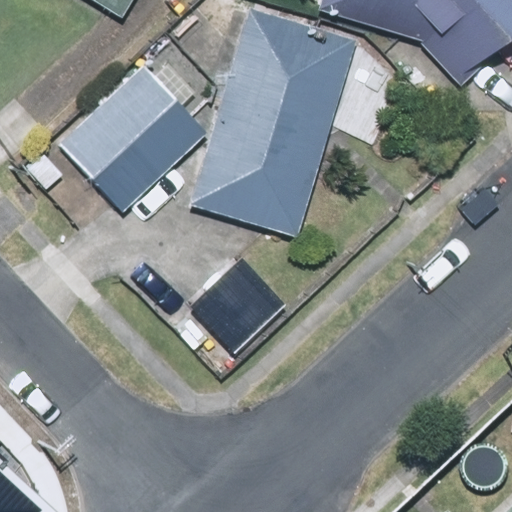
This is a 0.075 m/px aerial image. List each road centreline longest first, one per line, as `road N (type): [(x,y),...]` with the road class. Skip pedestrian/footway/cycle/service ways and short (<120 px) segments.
road 1 (residential): [(511,253),(236,511)]
road 2 (residential): [(182,511),(0,317)]
